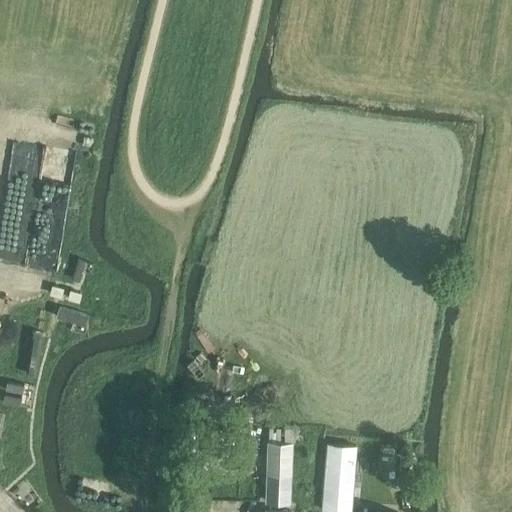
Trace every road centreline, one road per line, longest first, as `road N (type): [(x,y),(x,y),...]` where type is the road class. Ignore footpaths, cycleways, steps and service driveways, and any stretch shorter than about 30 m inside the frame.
road 1 (track): [(145,82),(133,155),(141,189),(160,204),(185,205),(208,191),(257,0)]
road 2 (track): [(146,511),(185,205)]
road 3 (track): [(511,399),(473,467),(468,511)]
